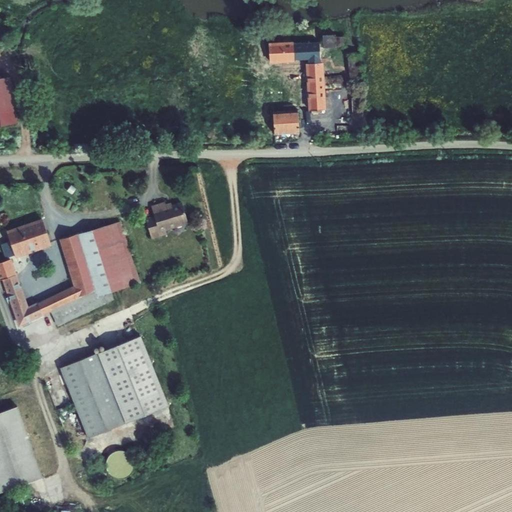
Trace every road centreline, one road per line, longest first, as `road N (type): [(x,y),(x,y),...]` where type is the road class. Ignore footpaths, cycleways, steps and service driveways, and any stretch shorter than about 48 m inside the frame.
road 1 (unclassified): [(0,160),(511,145)]
road 2 (track): [(232,153),(236,242),(227,271),(49,349),(40,366),(66,483)]
road 3 (unknown): [(49,158),(60,238),(148,209),(160,154)]
